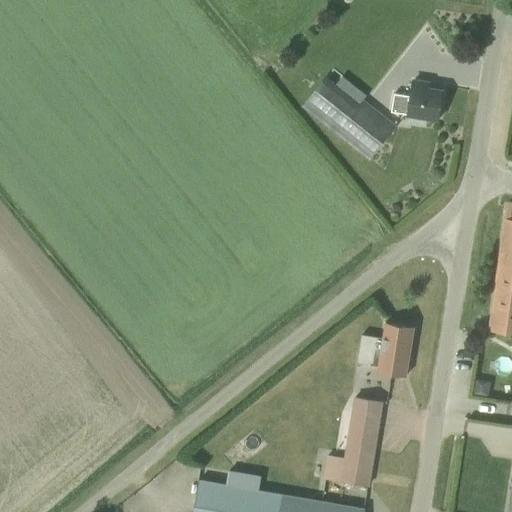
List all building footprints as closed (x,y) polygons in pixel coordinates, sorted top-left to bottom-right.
[(327,77),(304,105),(369,158),(395,127),(362,100),(367,95),(343,76),(336,85),(327,77)] [(395,93),(394,97),(391,112),(411,115),(410,120),(413,124),(420,125),(424,122),(425,117),(438,119),(443,91),(429,89),(430,84),(414,82),(412,96),(395,93)] [(511,203),(508,203),(491,329),(511,332),(511,203)] [(382,350),(378,372),(406,377),(414,327),(386,322),(383,338),(362,335),(360,347),(382,350)] [(356,397),(350,429),(342,482),(368,486),(377,433),(382,401),(356,397)] [(362,511),(363,509),(216,483),(210,511),(362,511)]
